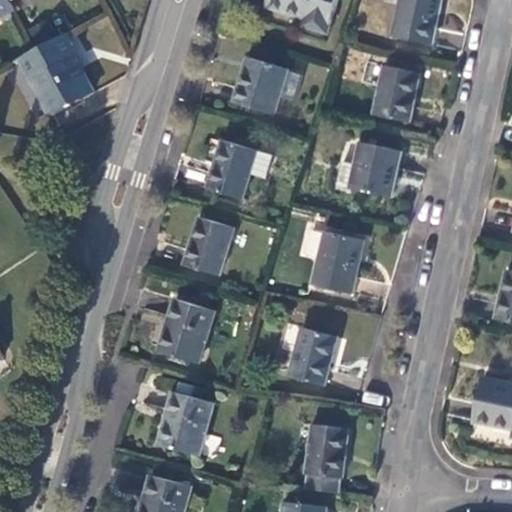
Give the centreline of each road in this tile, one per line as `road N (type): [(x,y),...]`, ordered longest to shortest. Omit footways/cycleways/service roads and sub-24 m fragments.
road 1 (residential): [(506,0),(408,487)]
road 2 (tertiary): [(168,59),(135,103),(100,206),(99,254),(24,511)]
road 3 (tertiary): [(50,511),(168,59)]
